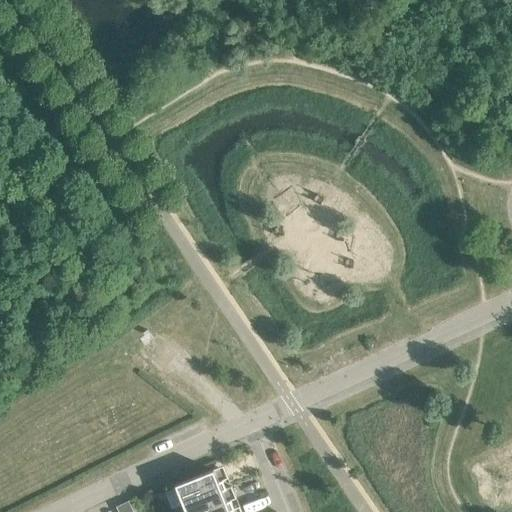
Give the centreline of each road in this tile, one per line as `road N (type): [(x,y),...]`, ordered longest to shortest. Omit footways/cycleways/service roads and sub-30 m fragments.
road 1 (residential): [(253,428),(511,307)]
road 2 (residential): [(60,511),(253,428)]
